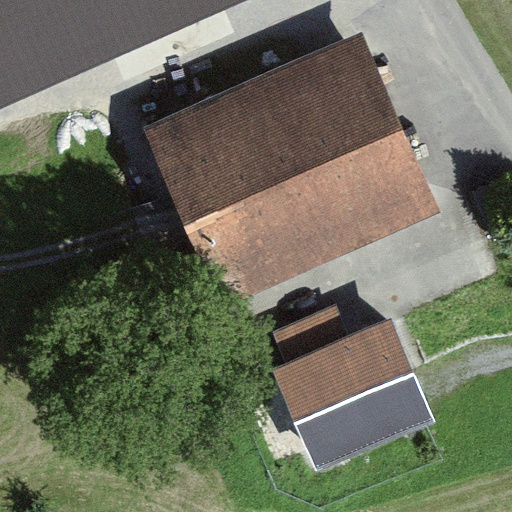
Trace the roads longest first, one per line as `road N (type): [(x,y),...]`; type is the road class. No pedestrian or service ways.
road 1 (track): [(0,113),(79,85),(132,84),(320,0)]
road 2 (track): [(435,0),(511,125)]
